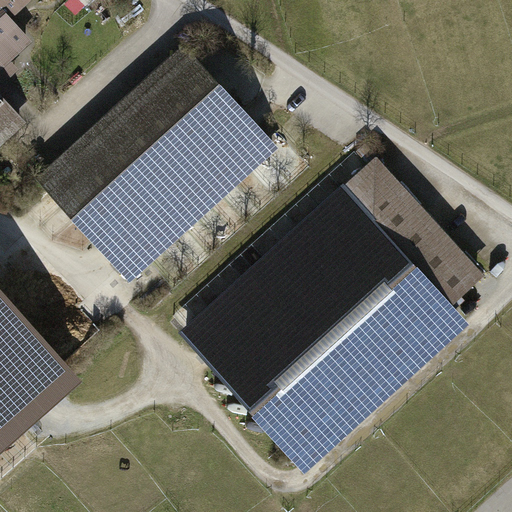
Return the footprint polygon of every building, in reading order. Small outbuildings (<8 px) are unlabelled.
[(0,0),(0,65),(26,43),(3,18),(23,0),(0,0)] [(195,61),(52,190),(129,275),(272,146),(195,61)] [(0,96),(0,135),(20,118),(0,96)] [(350,196),(194,338),(294,448),(450,306),(449,305),(461,294),(442,273),(431,283),(351,196),(360,188),(340,165),(331,174),(350,196)] [(379,171),(360,188),(351,196),(431,283),(442,273),(461,294),(449,305),(450,306),(454,310),(466,300),(462,295),(479,280),(379,171)] [(0,298),(0,418),(60,366),(0,298)]
